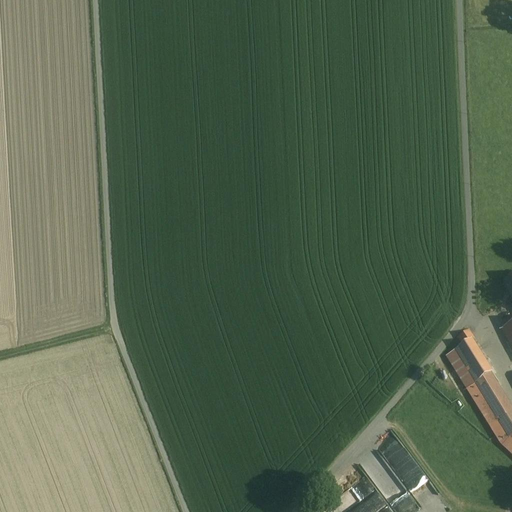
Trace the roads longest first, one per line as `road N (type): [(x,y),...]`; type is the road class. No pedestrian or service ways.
road 1 (unclassified): [(291,511),(439,345),(467,301),(460,0)]
road 2 (unclassified): [(186,511),(112,327),(96,0)]
